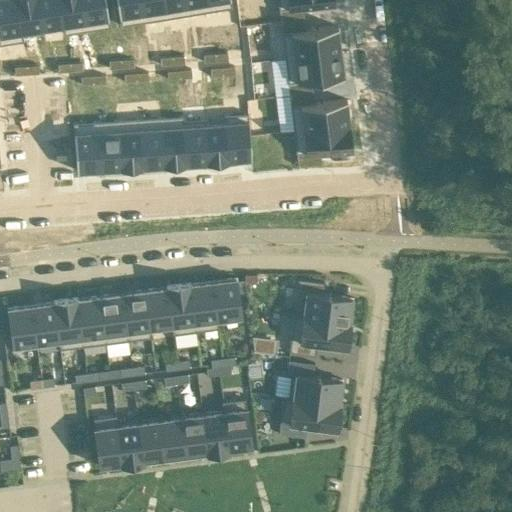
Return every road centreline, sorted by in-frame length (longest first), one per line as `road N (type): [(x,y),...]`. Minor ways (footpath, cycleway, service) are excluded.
road 1 (residential): [(354,511),(385,266),(236,262),(0,288)]
road 2 (residential): [(370,0),(390,180),(0,209)]
